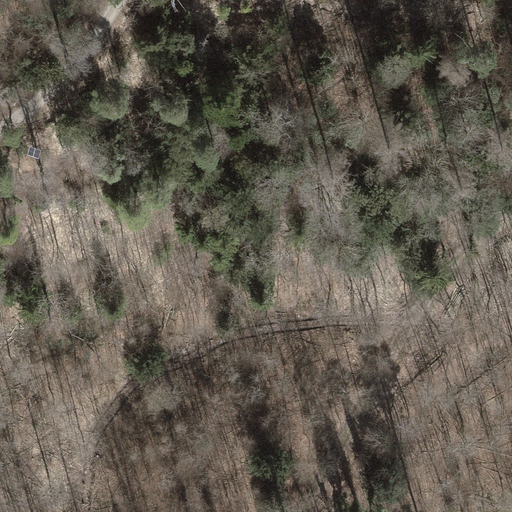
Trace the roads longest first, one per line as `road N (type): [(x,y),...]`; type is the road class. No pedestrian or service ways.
road 1 (track): [(311,511),(426,292),(511,224)]
road 2 (track): [(118,0),(96,38),(0,134)]
